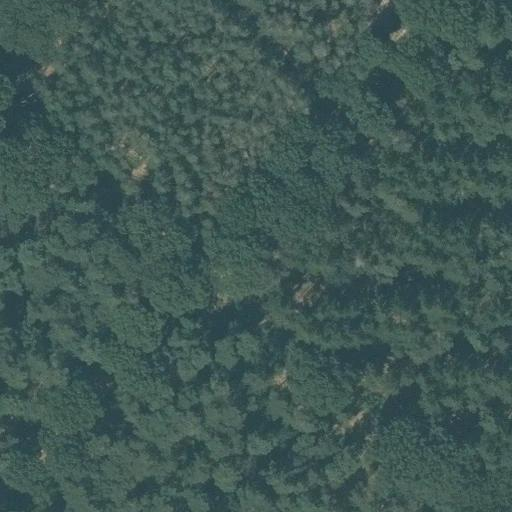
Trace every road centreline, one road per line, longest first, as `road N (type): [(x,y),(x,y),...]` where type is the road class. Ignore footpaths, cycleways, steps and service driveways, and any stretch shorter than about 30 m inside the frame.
road 1 (track): [(0,490),(424,0)]
road 2 (track): [(334,100),(241,0)]
